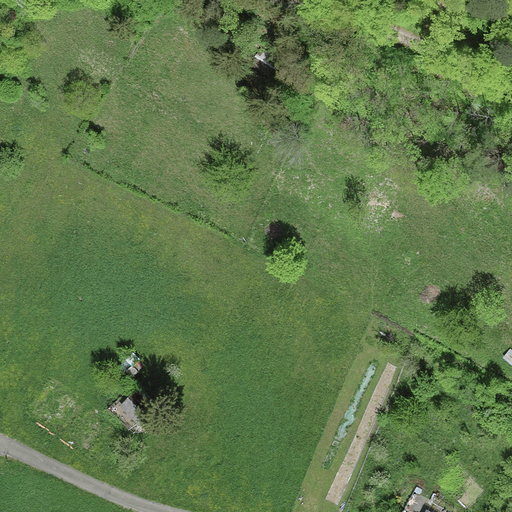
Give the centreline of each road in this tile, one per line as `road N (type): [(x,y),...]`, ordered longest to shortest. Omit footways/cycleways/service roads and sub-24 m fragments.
road 1 (track): [(237,0),(368,29),(511,89)]
road 2 (track): [(0,444),(162,511)]
